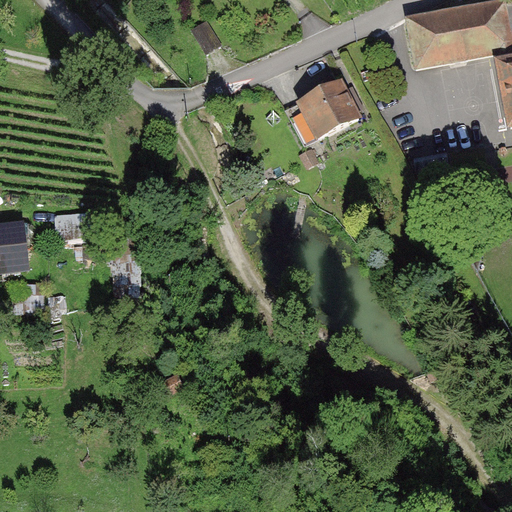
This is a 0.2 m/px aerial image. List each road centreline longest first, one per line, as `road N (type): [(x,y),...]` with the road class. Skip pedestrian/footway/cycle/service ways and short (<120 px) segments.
road 1 (track): [(159,106),(195,154),(257,291),(308,351),(400,396),(511,494)]
road 2 (residential): [(420,0),(176,107),(159,106),(49,0)]
